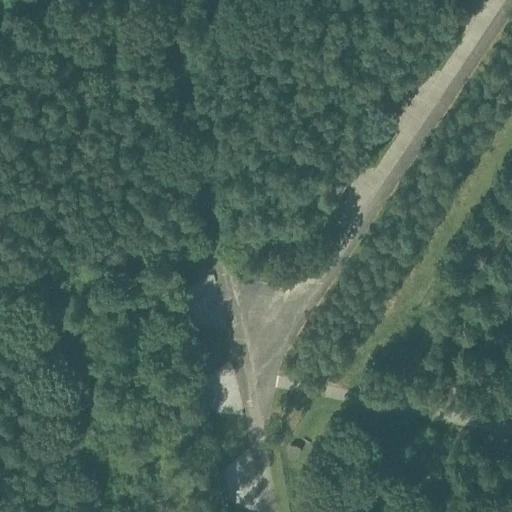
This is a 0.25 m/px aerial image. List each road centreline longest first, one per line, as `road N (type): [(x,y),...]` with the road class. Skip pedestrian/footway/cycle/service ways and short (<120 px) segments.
road 1 (track): [(254,380),(511,2)]
road 2 (track): [(254,380),(172,0)]
